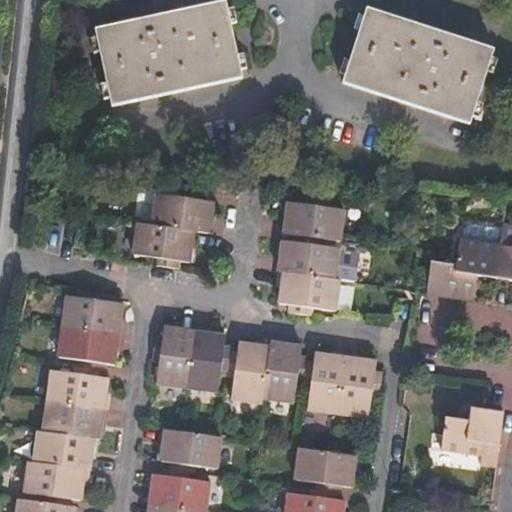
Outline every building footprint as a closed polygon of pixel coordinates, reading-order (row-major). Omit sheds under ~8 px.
[(89,29),(107,106),(239,77),(222,1),(89,29)] [(344,81),(470,121),(495,46),(369,7),(344,81)] [(151,228),(192,233),(207,235),(210,218),(212,204),(202,201),(202,194),(197,194),(181,192),(179,198),(156,195),(151,228)] [(293,235),(317,239),(337,242),(341,211),(321,208),(322,202),(303,199),(298,198),(297,204),(287,203),(284,222),(282,234),(293,235)] [(511,225),(501,225),(498,245),(493,279),(511,281),(511,225)] [(189,251),(192,233),(151,228),(137,226),(132,255),(154,259),(153,263),(153,266),(177,270),(177,264),(177,262),(186,264),(189,251)] [(282,272),(331,280),(332,273),(336,248),(316,246),(317,239),(293,235),(291,242),(282,240),(279,258),(277,270),(276,272),(282,272)] [(493,279),(498,245),(458,239),(454,264),(429,261),(426,278),(424,293),(428,293),(472,300),(474,281),(475,276),(493,279)] [(339,281),(331,280),(282,272),(279,292),(278,305),(288,306),(287,314),(307,317),(310,309),(334,312),(339,281)] [(60,325),(115,332),(117,322),(119,305),(109,304),(111,296),(93,293),(91,301),(64,298),(60,325)] [(75,367),(95,369),(99,369),(100,365),(109,367),(109,364),(111,356),(115,332),(60,325),(55,359),(76,362),(75,367)] [(155,383),(185,387),(187,369),(193,333),(175,331),(162,329),(160,339),(153,339),(150,360),(158,361),(157,367),(155,383)] [(220,369),(226,371),(228,355),(229,349),(223,348),(224,336),(207,334),(193,333),(187,369),(185,387),(217,392),(220,371),(220,369)] [(295,381),(303,382),(304,376),(305,367),(306,362),(298,360),(300,348),(285,346),(269,343),(269,348),(265,373),(261,400),(292,403),(295,381)] [(261,404),(261,400),(265,373),(269,348),(248,345),(238,344),(236,356),(228,355),(226,371),(225,377),(234,378),(230,400),(261,404)] [(317,412),(336,415),(341,378),(343,359),(326,356),(314,354),(312,368),(305,367),(304,376),(303,382),(302,387),(309,388),(306,411),(317,412)] [(341,378),(336,415),(368,419),(371,396),(378,397),(380,380),(380,377),(373,377),(375,363),(356,361),(343,359),(341,378)] [(94,378),(95,369),(75,367),(74,372),(48,368),(43,400),(52,401),(100,408),(100,404),(102,390),(104,379),(94,378)] [(94,438),(100,408),(52,401),(43,400),(39,430),(89,437),(94,438)] [(494,468),(497,450),(502,413),(486,411),(481,410),(469,408),(465,421),(443,417),(438,446),(437,449),(477,456),(476,465),(494,468)] [(87,451),(89,437),(39,430),(34,429),(30,450),(28,459),(81,468),(85,469),(87,453),(87,451)] [(165,469),(183,472),(187,473),(187,470),(189,469),(191,464),(213,468),(214,459),(218,438),(178,432),(160,429),(158,446),(156,456),(156,460),(166,462),(165,469)] [(314,491),(329,493),(335,494),(337,486),(349,488),(350,480),(352,465),(353,458),(330,455),(295,449),(293,463),(290,479),(315,483),(314,491)] [(77,488),(81,468),(28,459),(24,458),(18,489),(43,493),(41,504),(64,507),(66,497),(75,499),(77,488)] [(183,479),(183,472),(165,469),(160,469),(158,475),(149,474),(148,485),(144,505),(194,511),(199,511),(205,483),(183,479)] [(328,500),(329,493),(314,491),(306,490),(306,497),(284,493),(280,511),(339,511),(342,502),(328,500)] [(70,511),(71,508),(64,507),(41,504),(13,500),(12,508),(11,511),(70,511)]
